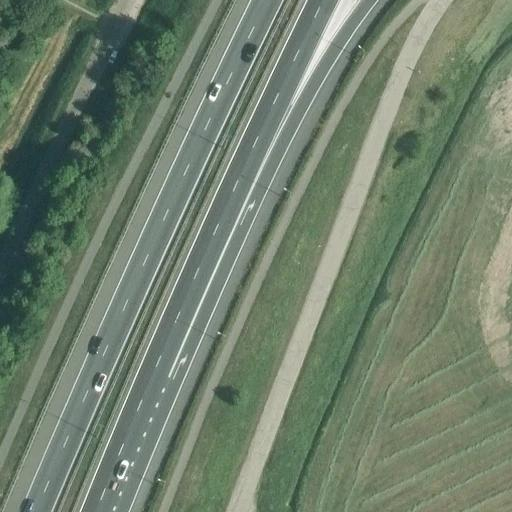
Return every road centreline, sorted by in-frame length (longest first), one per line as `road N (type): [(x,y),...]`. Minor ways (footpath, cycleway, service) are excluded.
road 1 (motorway): [(266,0),(37,511)]
road 2 (unclassified): [(236,511),(402,58)]
road 3 (motorway): [(152,374),(210,301),(283,136),(370,0)]
road 4 (motorway): [(152,374),(323,0)]
road 5 (unclassified): [(0,267),(130,0)]
road 6 (motorway): [(95,511),(152,374)]
